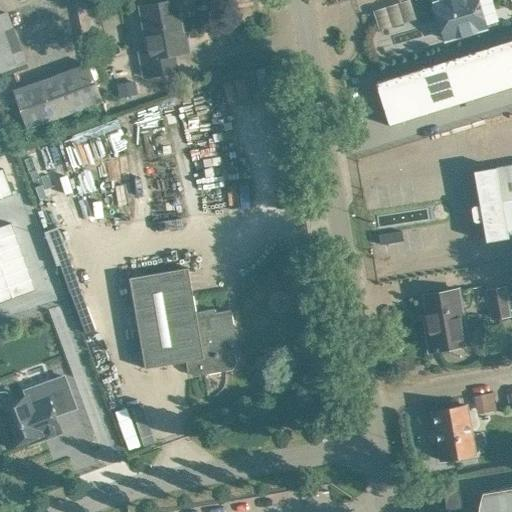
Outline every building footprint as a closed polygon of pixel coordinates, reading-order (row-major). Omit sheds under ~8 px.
[(446,0),(435,3),(446,39),(484,28),(483,25),(476,1),(481,0),(446,0)] [(140,7),(148,51),(138,52),(143,77),(177,71),(174,54),(186,52),(176,1),(140,7)] [(0,72),(24,65),(12,31),(5,12),(0,13),(0,72)] [(511,40),(490,47),(503,90),(511,87),(511,40)] [(490,47),(467,54),(481,97),(503,90),(490,47)] [(467,54),(444,61),(458,104),(481,97),(467,54)] [(100,100),(86,61),(12,89),(27,127),(100,100)] [(444,61),(421,68),(435,111),(458,104),(444,61)] [(421,68),(398,76),(412,118),(435,111),(421,68)] [(398,76),(375,83),(388,126),(412,118),(398,76)] [(135,83),(120,86),(122,100),(137,97),(135,83)] [(0,91),(0,100),(5,115),(13,112),(6,89),(0,91)] [(148,97),(152,118),(171,115),(167,94),(148,97)] [(104,136),(109,149),(136,139),(126,112),(86,127),(92,140),(104,136)] [(511,148),(503,150),(510,192),(511,192),(511,148)] [(503,150),(479,154),(487,196),(510,192),(503,150)] [(479,154),(456,158),(463,201),(487,196),(479,154)] [(456,158),(432,162),(439,205),(463,201),(456,158)] [(13,193),(3,167),(0,168),(0,194),(1,198),(13,193)] [(511,200),(510,192),(487,196),(494,240),(507,238),(511,236),(511,200)] [(487,196),(463,201),(471,244),(486,241),(494,240),(487,196)] [(463,201),(439,205),(447,248),(471,244),(463,201)] [(0,236),(14,231),(10,220),(0,223),(0,236)] [(73,220),(59,224),(70,258),(83,254),(73,220)] [(0,249),(18,243),(14,231),(0,236),(0,249)] [(23,254),(18,243),(0,249),(0,261),(0,262),(23,254)] [(27,265),(23,254),(0,262),(4,274),(27,265)] [(31,276),(27,265),(4,274),(9,285),(31,276)] [(188,268),(130,278),(145,368),(186,361),(188,372),(194,376),(232,369),(236,363),(230,331),(234,331),(230,310),(215,313),(214,309),(196,312),(188,268)] [(0,288),(9,285),(4,274),(0,275),(0,288)] [(35,287),(31,276),(9,285),(13,296),(35,287)] [(0,300),(13,296),(9,285),(0,288),(0,300)] [(491,318),(509,314),(504,287),(486,290),(491,318)] [(426,331),(428,351),(468,346),(457,289),(423,296),(430,331),(426,331)] [(0,426),(1,429),(7,447),(39,436),(41,439),(61,432),(54,413),(48,397),(55,394),(50,381),(24,391),(26,395),(13,400),(11,396),(9,393),(5,392),(1,392),(0,392),(0,426)] [(493,393),(474,396),(477,413),(496,409),(493,393)] [(432,411),(440,460),(474,454),(465,405),(432,411)] [(457,481),(442,484),(446,511),(462,508),(457,481)] [(511,511),(511,487),(483,493),(482,493),(480,511),(511,511)]
